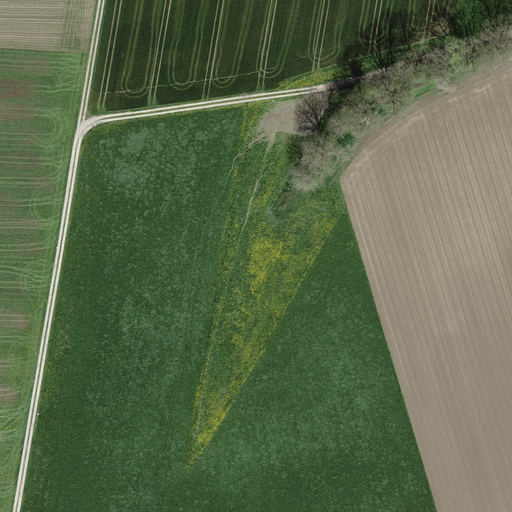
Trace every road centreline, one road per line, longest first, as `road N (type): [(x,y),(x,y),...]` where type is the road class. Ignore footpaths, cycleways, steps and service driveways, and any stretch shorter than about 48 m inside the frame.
road 1 (track): [(100,0),(18,511)]
road 2 (track): [(78,133),(95,122),(314,92),(511,38)]
